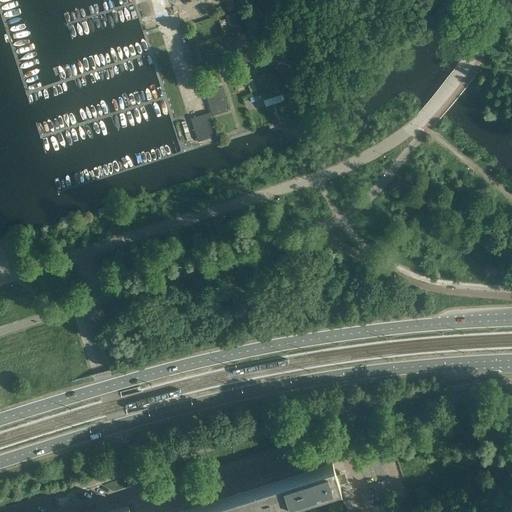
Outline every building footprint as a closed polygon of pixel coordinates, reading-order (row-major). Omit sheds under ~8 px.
[(260,61),(242,10),(227,15),(244,66),(260,61)] [(262,92),(266,104),(286,99),(282,86),(262,92)] [(228,110),(220,87),(205,92),(212,115),(228,110)] [(209,111),(191,117),(200,140),(218,133),(209,111)] [(404,443),(402,437),(391,440),(392,445),(404,443)] [(258,511),(332,489),(340,486),(332,463),(178,511),(258,511)]
